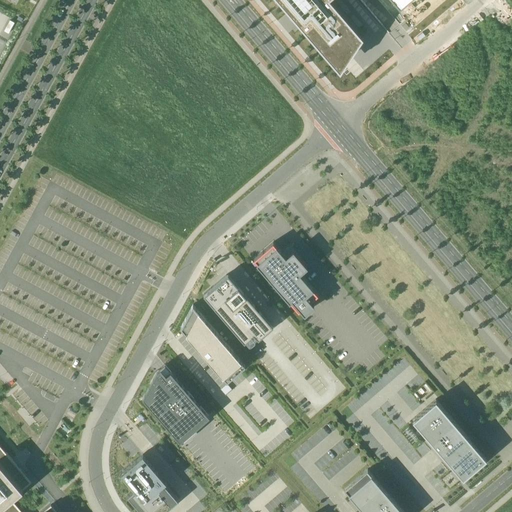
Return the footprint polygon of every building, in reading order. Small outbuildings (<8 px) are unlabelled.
[(280,0),(289,11),(340,70),(363,35),(332,0),(280,0)] [(286,255),(274,240),(253,257),(302,317),(316,305),(313,301),(320,295),(301,272),(307,267),(293,250),(286,255)] [(227,274),(204,293),(245,341),(254,333),(258,338),(273,325),(235,280),(233,282),(227,274)] [(188,336),(201,313),(193,304),(181,327),(188,336)] [(239,358),(201,313),(188,336),(221,374),(239,358)] [(246,365),(239,358),(221,374),(227,381),(246,365)] [(142,397),(180,441),(206,418),(210,416),(165,364),(161,367),(157,371),(142,397)] [(463,478),(487,458),(436,398),(413,418),(463,478)] [(0,511),(57,511),(51,504),(42,511),(22,511),(12,499),(32,481),(0,444),(0,511)] [(164,511),(179,500),(143,458),(139,462),(137,460),(121,473),(135,489),(127,496),(140,511),(155,511),(156,511),(164,511)] [(364,511),(404,511),(367,469),(345,489),(364,511)]
